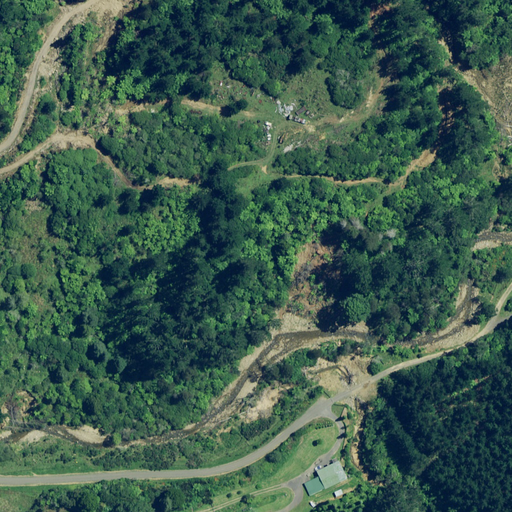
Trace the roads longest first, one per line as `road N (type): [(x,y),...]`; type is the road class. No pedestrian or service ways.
road 1 (unclassified): [(0,480),(160,478),(233,468),(391,368),(472,340),(495,319),(511,285)]
road 2 (track): [(322,406),(337,420),(339,437),(297,479),(293,499),(279,511)]
